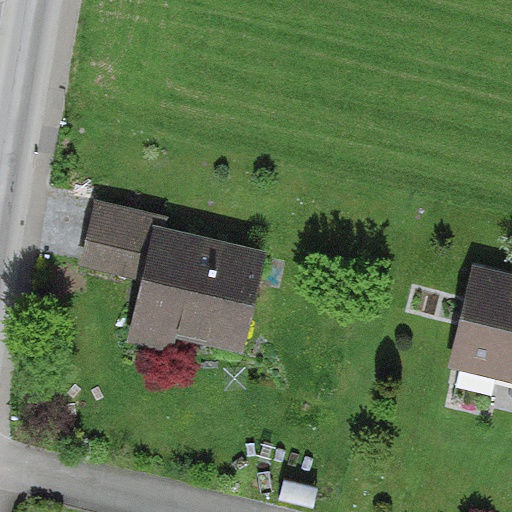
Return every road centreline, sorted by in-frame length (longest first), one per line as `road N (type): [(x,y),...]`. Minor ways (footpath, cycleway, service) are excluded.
road 1 (unknown): [(341,508),(0,426)]
road 2 (residential): [(0,340),(54,0)]
